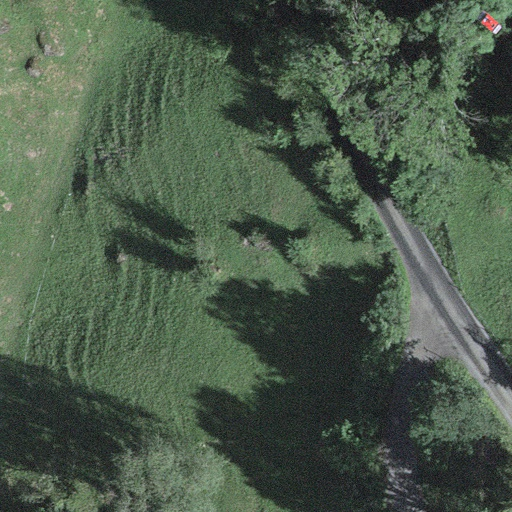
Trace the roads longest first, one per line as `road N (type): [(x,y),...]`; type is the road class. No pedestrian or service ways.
road 1 (track): [(290,0),(354,161),(511,409)]
road 2 (track): [(443,292),(415,334),(400,404),(411,511)]
